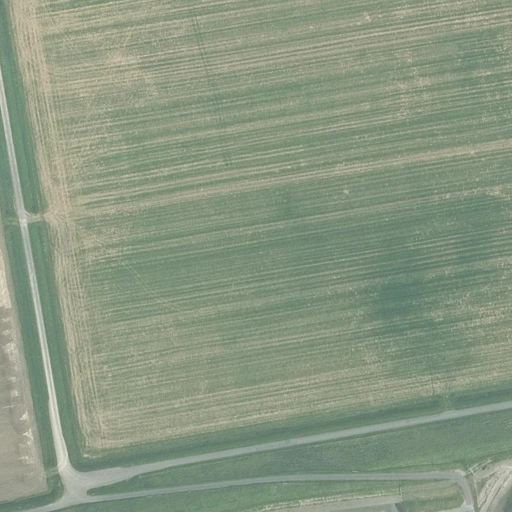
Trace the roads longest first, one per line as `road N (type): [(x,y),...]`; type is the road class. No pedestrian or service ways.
road 1 (unclassified): [(75,484),(511,405)]
road 2 (unclassified): [(76,501),(270,479),(443,475),(464,487),(466,511)]
road 3 (unclassified): [(75,484),(59,443),(0,80)]
